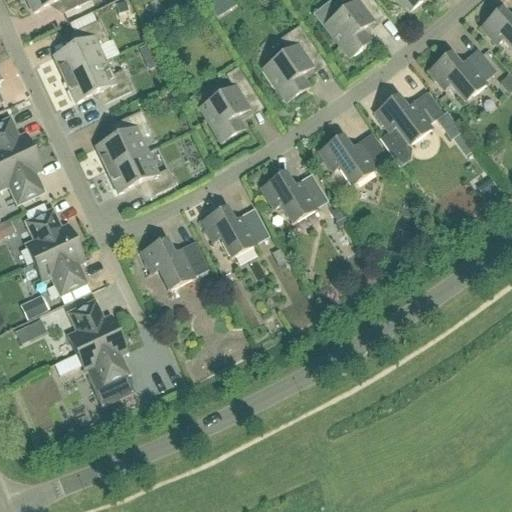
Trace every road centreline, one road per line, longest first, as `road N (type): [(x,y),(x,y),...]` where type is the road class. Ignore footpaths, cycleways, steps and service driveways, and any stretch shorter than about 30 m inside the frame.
road 1 (unclassified): [(6,511),(264,400),(364,345),(511,242)]
road 2 (residential): [(109,231),(138,226),(249,167),(392,72),(472,0)]
road 3 (residential): [(0,17),(95,219),(109,231)]
road 4 (residential): [(109,231),(106,253),(156,360)]
